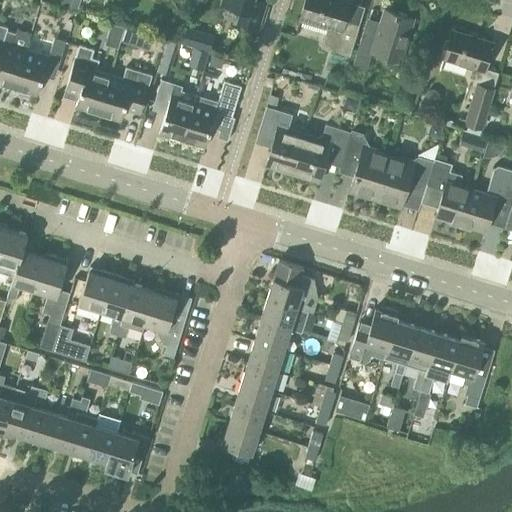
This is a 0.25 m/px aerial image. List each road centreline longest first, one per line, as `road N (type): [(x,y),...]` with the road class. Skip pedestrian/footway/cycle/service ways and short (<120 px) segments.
road 1 (tertiary): [(252,223),(511,304)]
road 2 (tertiary): [(0,147),(252,223)]
road 3 (residential): [(0,196),(35,208),(52,226),(234,279)]
road 4 (residential): [(162,511),(234,279)]
road 5 (residential): [(0,470),(135,511)]
